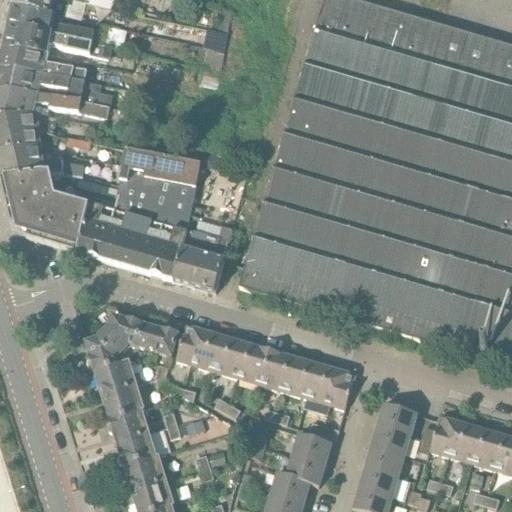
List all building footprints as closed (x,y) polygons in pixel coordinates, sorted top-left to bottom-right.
[(95,17),(96,10),(54,0),(15,0),(13,9),(81,25),(84,14),(95,17)] [(112,14),(112,12),(115,0),(54,0),(96,10),(112,14)] [(299,0),(298,17),(343,20),(344,0),(299,0)] [(407,0),(402,12),(425,21),(432,0),(407,0)] [(432,0),(425,21),(447,29),(457,0),(432,0)] [(457,0),(447,29),(469,38),(483,0),(457,0)] [(490,0),(483,0),(469,38),(491,46),(506,6),(490,0)] [(242,2),(240,14),(248,15),(250,3),(242,2)] [(511,8),(506,6),(491,46),(511,54),(511,8)] [(8,29),(113,51),(122,54),(126,35),(81,25),(13,9),(8,29)] [(228,38),(233,15),(222,13),(217,35),(228,38)] [(240,14),(238,26),(246,27),(248,15),(240,14)] [(298,17),(297,39),(341,42),(343,20),(298,17)] [(110,64),(113,51),(8,29),(4,49),(50,60),(52,51),(63,53),(63,54),(110,64)] [(214,54),(224,57),(228,38),(217,35),(214,54)] [(297,39),(295,61),(340,64),(341,42),(297,39)] [(234,45),(231,56),(240,58),(242,46),(234,45)] [(4,49),(0,65),(0,72),(86,87),(88,75),(75,72),(61,70),(48,67),(50,60),(4,49)] [(204,71),(221,75),(224,57),(214,54),(204,53),(200,71),(204,71)] [(231,56),(229,68),(238,70),(240,58),(231,56)] [(295,61),(294,83),(339,86),(340,64),(295,61)] [(204,74),(201,89),(217,92),(221,75),(204,71),(204,74)] [(67,103),(110,112),(113,100),(101,97),(102,90),(86,87),(0,72),(0,94),(39,99),(42,91),(68,96),(67,103)] [(294,83),(292,105),(337,108),(339,86),(294,83)] [(226,87),(223,99),(232,101),(234,89),(226,87)] [(107,124),(110,112),(67,103),(39,99),(0,94),(0,120),(39,119),(48,121),(48,113),(79,117),(107,124)] [(223,99),(221,111),(229,113),(232,101),(223,99)] [(292,105),(291,127),(336,130),(337,108),(292,105)] [(0,141),(40,136),(53,140),(55,131),(57,122),(48,121),(39,119),(0,120),(0,141)] [(291,127),(290,149),(334,152),(336,130),(291,127)] [(217,130),(215,142),(223,143),(225,131),(217,130)] [(0,158),(43,153),(43,151),(42,151),(41,146),(56,148),(58,141),(40,136),(0,141),(0,158)] [(215,142),(213,154),(221,155),(223,143),(215,142)] [(290,149),(288,171),(333,174),(334,152),(290,149)] [(0,180),(1,183),(50,175),(83,182),(83,181),(84,170),(64,166),(64,167),(44,164),(43,153),(0,158),(0,180)] [(78,258),(182,288),(197,236),(201,223),(191,221),(197,192),(202,168),(125,153),(121,173),(123,174),(114,215),(92,208),(78,258)] [(26,243),(78,258),(92,208),(56,201),(50,175),(1,183),(10,226),(26,243)] [(289,178),(282,201),(322,212),(329,190),(289,178)] [(249,179),(245,190),(253,192),(256,181),(249,179)] [(245,190),(242,202),(250,204),(253,192),(245,190)] [(282,201),(276,223),(316,234),(322,212),(282,201)] [(377,294),(366,331),(383,336),(396,340),(397,336),(462,355),(473,316),(469,314),(480,273),(474,272),(487,227),(421,207),(419,212),(392,204),(378,251),(384,252),(372,292),(377,294)] [(246,213),(243,225),(250,227),(254,215),(246,213)] [(276,223),(269,245),(276,247),(288,250),(300,254),(310,257),(316,234),(276,223)] [(197,236),(182,288),(216,297),(219,285),(233,234),(223,231),(220,242),(197,236)] [(257,246),(255,253),(267,256),(269,249),(257,246)] [(276,247),(275,254),(286,257),(288,250),(276,247)] [(288,250),(286,257),(298,260),(300,254),(288,250)] [(243,262),(232,301),(251,307),(263,268),(243,262)] [(263,268),(251,307),(271,312),(282,273),(263,268)] [(282,273),(271,312),(290,318),(302,279),(282,273)] [(124,357),(130,351),(137,325),(127,322),(126,324),(113,321),(110,331),(103,338),(124,357)] [(130,351),(172,363),(179,337),(137,325),(130,351)] [(176,365),(192,370),(202,335),(186,331),(176,365)] [(192,370),(214,376),(224,342),(202,335),(192,370)] [(117,364),(124,357),(103,338),(98,344),(88,347),(92,360),(90,360),(94,375),(119,368),(117,364)] [(214,376),(238,383),(248,348),(224,342),(214,376)] [(238,383),(261,390),(271,355),(248,348),(238,383)] [(261,390),(285,397),(295,362),(271,355),(261,390)] [(285,397),(307,403),(317,368),(295,362),(285,397)] [(104,400),(138,390),(130,364),(119,368),(94,375),(95,377),(97,376),(104,400)] [(307,403),(330,410),(340,375),(317,368),(307,403)] [(156,383),(166,380),(168,372),(159,370),(156,383)] [(330,410),(346,414),(356,380),(340,375),(330,410)] [(168,391),(169,389),(166,380),(156,383),(156,384),(159,394),(168,391)] [(187,394),(169,389),(168,391),(172,405),(184,402),(187,394)] [(111,423),(143,415),(145,414),(138,390),(104,400),(111,423)] [(184,402),(193,407),(196,396),(187,394),(184,402)] [(214,411),(225,418),(230,409),(219,403),(214,411)] [(225,418),(236,424),(241,415),(230,409),(225,418)] [(378,431),(411,441),(418,419),(385,409),(378,431)] [(263,423),(276,427),(279,417),(266,413),(263,423)] [(117,447),(150,437),(143,415),(111,423),(109,423),(117,447)] [(168,432),(177,429),(173,417),(164,420),(168,432)] [(276,427),(287,430),(290,420),(279,417),(276,427)] [(430,457),(456,464),(466,430),(440,422),(437,435),(433,447),(430,457)] [(310,437),(323,441),(326,431),(313,427),(310,437)] [(171,444),(181,441),(177,429),(168,432),(171,444)] [(456,464),(476,470),(486,436),(466,430),(456,464)] [(323,441),(337,445),(340,435),(326,431),(323,441)] [(372,452),(405,462),(411,441),(378,431),(372,452)] [(433,447),(437,435),(426,432),(422,444),(433,447)] [(476,470),(496,476),(506,442),(486,436),(476,470)] [(126,472),(157,461),(150,437),(117,447),(124,473),(126,472)] [(253,449),(265,452),(269,440),(257,437),(253,449)] [(291,460),(326,470),(332,448),(298,438),(291,460)] [(496,476),(511,480),(511,443),(506,442),(496,476)] [(430,457),(433,447),(422,444),(419,456),(429,459),(430,457)] [(250,461),(262,465),(265,452),(253,449),(250,461)] [(366,473),(399,483),(405,462),(372,452),(366,473)] [(134,495),(167,485),(159,460),(157,461),(126,472),(134,495)] [(199,475),(210,472),(207,460),(196,463),(199,475)] [(298,486),(310,489),(319,491),(326,470),(291,460),(286,479),(299,483),(298,486)] [(203,487),(214,483),(210,472),(199,475),(203,487)] [(360,493),(393,503),(399,483),(366,473),(360,493)] [(270,499),(304,509),(310,489),(298,486),(299,483),(286,479),(277,477),(270,499)] [(241,490),(253,494),(257,482),(245,478),(241,490)] [(427,494),(439,497),(442,487),(430,484),(427,494)] [(138,511),(164,511),(173,510),(175,509),(167,485),(134,495),(138,511)] [(439,497),(451,500),(454,491),(442,487),(439,497)] [(238,503),(249,506),(253,494),(241,490),(238,503)] [(390,511),(393,503),(360,493),(354,511),(390,511)] [(418,510),(421,502),(422,498),(412,495),(408,507),(418,510)] [(473,507),(485,510),(488,500),(476,497),(473,507)] [(266,511),(303,511),(304,509),(270,499),(266,511)] [(485,510),(490,511),(497,511),(499,503),(488,500),(485,510)] [(421,502),(418,510),(417,511),(428,511),(431,505),(421,502)]
